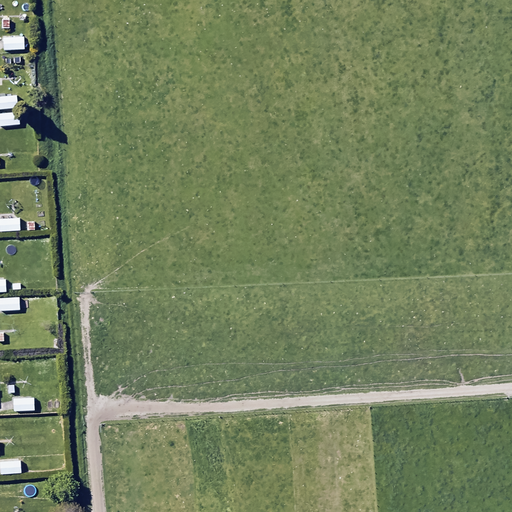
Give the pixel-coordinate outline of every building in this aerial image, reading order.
[(24,39),(3,40),(4,53),(24,53),(24,39)] [(0,96),(0,111),(18,110),(17,95),(0,96)] [(14,115),(0,115),(0,129),(15,128),(14,115)] [(19,220),(0,221),(0,235),(20,234),(19,220)] [(18,300),(0,300),(0,313),(19,313),(18,300)] [(37,401),(13,401),(13,414),(37,413),(37,401)] [(21,464),(0,463),(0,476),(21,477),(21,464)]
